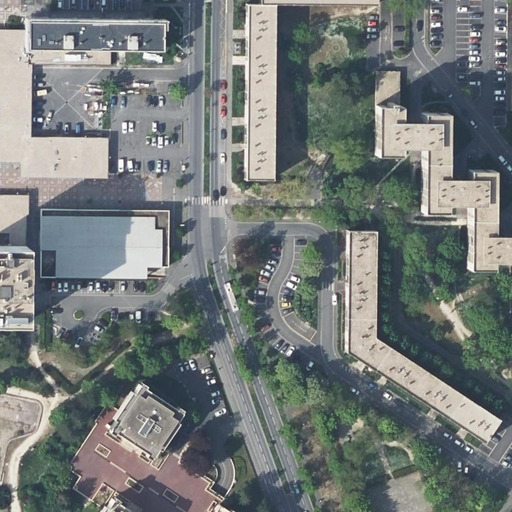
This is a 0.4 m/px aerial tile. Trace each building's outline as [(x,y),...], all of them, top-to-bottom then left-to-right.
[(313,10),(313,0),(255,0),(256,10),(274,10),(313,10)] [(374,13),(373,0),(313,0),(313,10),(374,13)] [(502,109),(511,109),(511,2),(503,3),(502,56),(502,109)] [(274,10),(243,12),(242,43),(242,54),(271,54),(274,10)] [(25,49),(109,50),(161,50),(161,22),(154,22),(137,22),(119,22),(95,22),(68,22),(41,21),(26,21),(25,37),(25,49)] [(25,141),(25,63),(25,49),(25,37),(0,36),(0,155),(25,155),(25,141)] [(109,64),(109,50),(25,49),(25,63),(109,64)] [(271,54),(242,54),(242,64),(242,66),(242,98),(271,98),(271,54)] [(271,98),(242,98),(242,129),(242,140),(270,141),(271,98)] [(394,120),(371,120),(370,170),(395,170),(396,162),(416,161),(418,178),(443,178),(442,126),(416,127),(416,136),(394,135),(394,120)] [(270,141),(242,140),(242,149),(242,151),(240,186),(271,186),(270,141)] [(25,155),(25,172),(59,172),(90,173),(100,173),(101,142),(25,141),(25,155)] [(443,178),(418,178),(416,227),(441,226),(443,218),(463,219),(463,234),(489,233),(487,187),(462,186),(463,194),(440,194),(443,178)] [(0,229),(24,230),(25,199),(14,199),(0,199),(0,229)] [(71,208),(61,208),(49,207),(40,207),(40,216),(39,244),(39,253),(39,275),(111,276),(130,277),(131,266),(158,266),(159,250),(160,218),(71,216),(71,215),(71,208)] [(107,208),(71,208),(71,215),(160,216),(160,209),(107,208)] [(0,244),(24,244),(24,230),(0,229),(0,244)] [(489,233),(463,234),(462,284),(488,284),(487,275),(510,277),(510,293),(511,292),(511,241),(509,241),(509,250),(488,250),(489,233)] [(372,240),(343,239),(343,252),(344,277),(371,278),(372,240)] [(23,295),(24,252),(24,245),(24,244),(0,244),(0,321),(23,322),(23,295)] [(371,278),(344,277),(344,297),(343,326),(371,325),(371,278)] [(371,325),(343,326),(344,340),(344,361),(358,369),(361,371),(371,377),(386,354),(370,344),(371,325)] [(386,354),(371,377),(388,388),(406,400),(421,378),(386,354)] [(421,378),(406,400),(417,407),(444,426),(460,403),(421,378)] [(135,396),(133,394),(115,422),(117,423),(111,431),(136,448),(154,460),(159,451),(161,453),(180,426),(177,424),(184,415),(141,387),(135,396)] [(460,403),(444,426),(459,435),(480,449),(494,427),(460,403)] [(73,489),(79,492),(83,481),(78,479),(73,489)] [(130,511),(113,500),(108,508),(106,507),(102,511),(130,511)]
